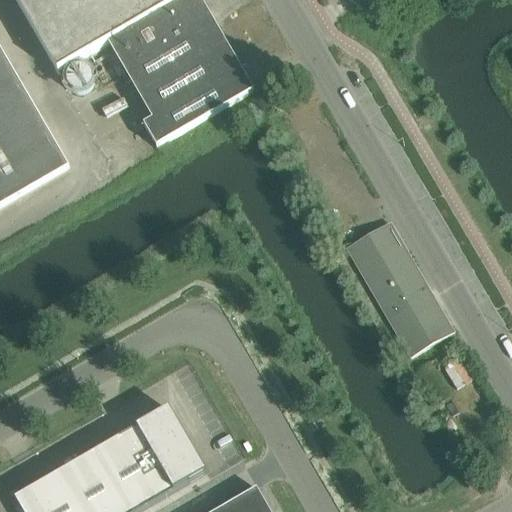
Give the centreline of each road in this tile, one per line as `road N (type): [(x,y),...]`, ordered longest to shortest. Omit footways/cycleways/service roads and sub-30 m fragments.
road 1 (unclassified): [(511,396),(280,0)]
road 2 (unclassified): [(0,434),(168,336),(194,329),(223,344),(325,511)]
